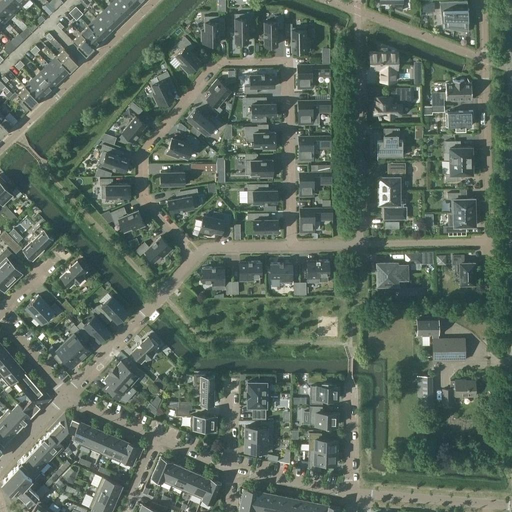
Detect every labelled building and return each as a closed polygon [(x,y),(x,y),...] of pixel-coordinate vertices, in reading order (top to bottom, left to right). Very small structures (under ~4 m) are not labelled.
[(0,0),(0,14),(6,21),(14,13),(11,9),(10,9),(1,0),(0,0)] [(1,0),(10,9),(11,9),(14,13),(22,6),(16,0),(1,0)] [(113,0),(111,2),(125,16),(133,8),(124,0),(113,0)] [(124,0),(133,8),(140,1),(139,0),(124,0)] [(379,0),(380,1),(391,1),(391,5),(390,5),(403,10),(403,9),(402,9),(402,1),(402,0),(379,0)] [(467,31),(468,31),(467,8),(458,9),(457,2),(467,1),(467,0),(440,1),(440,2),(443,2),(444,26),(467,28),(467,31)] [(55,9),(47,1),(42,7),(49,15),(55,9)] [(117,23),(125,16),(111,2),(104,9),(117,23)] [(76,7),(73,9),(77,13),(78,14),(80,16),(83,13),(76,6),(76,7)] [(70,12),(75,18),(78,14),(77,13),(73,9),(70,12)] [(96,17),(109,31),(117,23),(104,9),(96,17)] [(234,13),(235,41),(248,41),(248,24),(254,24),(254,11),(247,11),(247,13),(234,13)] [(41,15),(36,20),(40,24),(45,19),(41,15)] [(205,16),(205,31),(201,31),(202,42),(219,42),(219,35),(225,34),(225,17),(219,17),(219,15),(205,16)] [(276,15),(276,21),(264,21),(264,44),(277,44),(277,27),(283,27),(283,15),(276,15)] [(109,31),(96,17),(88,24),(102,38),(109,31)] [(28,27),(32,31),(38,26),(34,22),(28,27)] [(292,23),(285,23),(285,36),(291,36),(292,50),(309,50),(309,38),(305,38),(305,27),(292,27),(292,23)] [(80,32),(94,46),(102,38),(88,24),(80,32)] [(23,29),(19,33),(24,38),(29,34),(23,29)] [(94,46),(80,32),(72,40),(86,54),(94,46)] [(18,33),(10,41),(11,41),(16,46),(20,43),(24,39),(19,34),(18,33)] [(176,55),(169,62),(175,68),(179,64),(188,72),(200,60),(190,50),(195,46),(185,36),(176,44),(181,49),(176,55)] [(3,49),(9,54),(16,47),(16,46),(11,41),(3,49)] [(371,70),(380,70),(380,74),(380,81),(395,81),(395,69),(397,69),(397,52),(387,52),(387,47),(377,47),(377,52),(370,52),(371,70)] [(64,48),(56,56),(70,70),(78,62),(64,48)] [(62,77),(70,70),(56,56),(48,63),(62,77)] [(48,63),(41,71),(54,85),(62,77),(48,63)] [(329,63),(298,64),(298,87),(311,87),(311,75),(329,75),(329,63)] [(160,81),(152,84),(156,92),(153,94),(158,105),(174,97),(167,84),(173,82),(167,70),(157,75),(160,81)] [(50,88),(54,85),(41,71),(33,78),(46,92),(50,88)] [(257,87),(274,86),(273,73),(250,74),(250,86),(244,86),(244,93),(257,93),(257,87)] [(33,78),(25,86),(39,100),(46,92),(33,78)] [(209,88),(211,90),(206,97),(212,101),(208,106),(218,114),(222,109),(218,105),(230,90),(217,78),(209,88)] [(446,90),(445,90),(445,91),(445,92),(446,92),(446,99),(446,100),(471,99),(472,99),(471,82),(464,83),(464,80),(464,79),(453,80),(453,83),(446,83),(446,90)] [(30,108),(39,100),(25,86),(17,94),(18,94),(23,100),(30,108)] [(411,87),(395,88),(395,94),(392,94),(392,97),(375,97),(375,103),(373,103),(373,115),(378,115),(378,116),(380,116),(380,115),(401,115),(401,104),(403,104),(403,96),(411,96),(411,87)] [(445,91),(431,92),(431,106),(444,105),(444,99),(446,99),(446,92),(445,92),(445,91)] [(12,100),(18,94),(17,94),(15,92),(10,97),(12,100)] [(258,97),(246,97),(246,104),(252,103),(252,116),(252,121),(266,121),(266,116),(275,116),(275,102),(267,103),(266,96),(258,97)] [(299,123),(318,123),(318,111),(330,111),(330,99),(306,100),(299,100),(299,111),(299,123)] [(26,112),(30,108),(23,100),(19,104),(26,112)] [(133,101),(129,106),(139,114),(142,109),(133,101)] [(431,106),(423,106),(424,114),(432,114),(432,112),(444,111),(444,109),(444,105),(431,106)] [(196,109),(187,119),(208,136),(216,126),(218,128),(222,123),(213,115),(209,119),(196,109)] [(471,111),(447,111),(447,126),(455,125),(456,132),(466,132),(466,125),(471,125),(471,111)] [(143,132),(141,130),(146,124),(135,115),(122,131),(135,142),(143,132)] [(5,116),(0,121),(0,137),(13,124),(5,116)] [(263,149),(275,149),(274,131),(258,132),(257,126),(245,126),(245,138),(254,137),(254,146),(263,145),(263,149)] [(384,127),(384,140),(377,140),(377,155),(402,155),(402,139),(399,140),(399,127),(384,127)] [(99,139),(101,139),(109,142),(114,144),(116,137),(111,135),(104,132),(99,139)] [(166,154),(178,157),(179,154),(187,157),(190,150),(195,152),(199,140),(195,137),(188,134),(186,142),(172,137),(166,154)] [(330,135),(299,136),(299,159),(313,159),(312,147),(330,147),(330,135)] [(450,160),(474,160),(474,152),(472,152),(472,146),(457,146),(456,140),(445,141),(445,152),(449,152),(450,160)] [(99,162),(124,171),(128,159),(113,153),(115,148),(103,143),(101,150),(103,150),(99,162)] [(258,159),(257,153),(245,153),(245,173),(260,173),(260,176),(272,176),(272,159),(258,159)] [(474,160),(450,160),(450,173),(446,173),(446,180),(457,180),(457,174),(472,174),(472,167),(474,167),(474,160)] [(203,172),(215,171),(215,163),(203,163),(203,172)] [(111,172),(98,168),(95,176),(110,175),(111,172)] [(390,176),(378,176),(378,190),(399,190),(403,190),(403,177),(405,177),(405,170),(390,170),(390,176)] [(161,184),(184,184),(184,171),(161,171),(161,184)] [(331,183),(331,171),(300,172),(300,195),(313,195),(313,183),(331,183)] [(0,208),(2,211),(7,206),(3,202),(11,194),(2,185),(6,182),(0,175),(0,208)] [(101,185),(101,197),(129,197),(129,184),(112,184),(112,178),(100,178),(100,185),(101,185)] [(247,203),(277,202),(276,189),(260,189),(260,183),(247,183),(247,189),(247,203)] [(198,194),(197,187),(180,190),(181,196),(168,199),(170,212),(198,207),(196,194),(198,194)] [(399,190),(378,190),(379,204),(387,203),(387,207),(384,207),(384,218),(399,218),(405,218),(405,209),(405,207),(402,207),(402,203),(405,203),(405,198),(399,198),(399,190)] [(451,199),(451,212),(474,211),(474,198),(460,198),(460,192),(447,192),(447,199),(451,199)] [(124,206),(110,212),(115,225),(121,223),(124,230),(132,227),(133,230),(144,225),(138,209),(127,214),(124,206)] [(332,218),(331,207),(300,208),(301,231),(314,231),(314,219),(332,218)] [(448,225),(443,225),(443,232),(448,232),(461,231),(461,225),(475,225),(474,211),(451,212),(448,212),(448,225)] [(260,212),(248,213),(248,219),(254,219),(254,232),(277,231),(277,218),(260,218),(260,212)] [(203,214),(200,231),(212,234),(213,231),(221,232),(222,225),(228,226),(231,214),(224,213),(223,219),(203,214)] [(33,257),(52,239),(46,232),(47,232),(39,224),(32,231),(37,235),(24,248),(33,257)] [(0,235),(16,252),(21,247),(5,230),(0,235)] [(172,248),(160,236),(149,246),(145,242),(135,250),(140,255),(145,250),(154,260),(161,254),(163,256),(172,248)] [(131,247),(139,244),(136,238),(129,241),(131,247)] [(21,272),(11,261),(15,257),(7,248),(0,254),(0,267),(14,281),(18,277),(17,276),(19,274),(21,272)] [(421,262),(421,253),(406,254),(406,262),(421,262)] [(474,283),(474,262),(464,262),(464,254),(452,254),(452,263),(455,263),(455,271),(460,271),(460,283),(464,283),(464,285),(472,285),(472,283),(474,283)] [(446,255),(436,255),(436,264),(446,264),(446,255)] [(79,261),(77,260),(71,265),(70,264),(70,265),(66,269),(66,268),(66,269),(67,270),(61,275),(70,285),(74,281),(78,285),(86,277),(82,273),(89,267),(81,259),(79,261)] [(328,274),(328,260),(307,260),(308,281),(310,281),(320,281),(319,274),(328,274)] [(261,275),(260,261),(240,261),(240,280),(242,280),(252,280),(252,275),(261,275)] [(270,263),(271,277),(280,277),(280,281),(289,281),(292,281),(291,262),(270,263)] [(396,264),(396,262),(377,262),(378,284),(397,283),(397,277),(407,277),(406,264),(396,264)] [(0,284),(4,289),(6,287),(8,285),(9,286),(14,281),(0,267),(0,284)] [(224,288),(224,267),(203,267),(203,281),(212,281),(212,288),(224,288)] [(422,286),(395,287),(395,299),(422,298),(422,286)] [(26,306),(36,317),(41,322),(54,310),(58,315),(63,310),(55,302),(50,306),(38,294),(26,306)] [(100,302),(93,308),(103,318),(109,313),(117,321),(128,312),(112,295),(102,304),(100,302)] [(66,299),(62,304),(70,312),(75,308),(66,299)] [(84,334),(89,330),(99,340),(110,331),(94,315),(84,324),(81,321),(76,325),(84,334)] [(433,333),(433,338),(438,338),(438,318),(417,318),(417,333),(422,333),(422,335),(429,335),(429,333),(433,333)] [(87,336),(84,334),(76,325),(75,324),(70,328),(74,332),(65,341),(81,358),(90,349),(82,341),(87,336)] [(148,335),(142,341),(141,340),(141,341),(137,344),(138,345),(132,351),(141,360),(145,356),(146,358),(154,350),(153,349),(160,342),(152,334),(150,337),(148,335)] [(465,337),(438,338),(433,338),(433,360),(465,359),(465,337)] [(81,358),(65,341),(56,349),(52,345),(47,349),(59,362),(64,358),(72,366),(81,358)] [(4,346),(0,349),(0,363),(11,355),(4,346)] [(0,375),(1,377),(18,363),(11,355),(0,363),(0,375)] [(144,372),(131,361),(131,362),(132,363),(129,367),(121,360),(117,365),(116,365),(112,368),(129,384),(137,376),(139,377),(144,372)] [(18,363),(1,377),(9,385),(11,384),(16,379),(15,379),(25,371),(18,363)] [(105,378),(113,385),(109,389),(107,388),(119,399),(125,402),(136,390),(131,386),(129,384),(112,368),(109,372),(110,373),(105,378)] [(40,388),(25,371),(15,379),(16,379),(18,382),(31,397),(40,388)] [(213,403),(214,376),(205,375),(205,374),(194,374),(194,384),(201,384),(200,402),(213,403)] [(417,375),(418,404),(432,404),(432,375),(417,375)] [(158,376),(154,381),(163,389),(167,384),(158,376)] [(451,389),(442,389),(443,404),(453,404),(453,396),(475,396),(475,380),(465,380),(465,379),(455,379),(455,380),(450,380),(451,389)] [(266,381),(248,381),(247,391),(247,397),(247,406),(252,406),(252,418),(266,418),(266,406),(266,381)] [(310,393),(310,403),(322,403),(323,397),(338,398),(338,385),(332,385),(332,384),(327,382),(322,383),(322,385),(316,385),(310,385),(310,393)] [(25,404),(22,407),(31,416),(48,398),(40,388),(31,397),(25,404)] [(8,409),(24,423),(31,416),(22,407),(19,404),(18,403),(11,411),(8,408),(8,409)] [(310,405),(309,424),(337,424),(337,412),(322,412),(322,406),(310,405)] [(0,417),(16,431),(24,423),(8,409),(0,417)] [(57,441),(68,429),(74,431),(74,432),(79,420),(65,414),(48,433),(57,441)] [(216,415),(194,415),(191,415),(191,427),(206,428),(206,432),(216,432),(217,421),(215,421),(216,418),(216,415)] [(0,417),(0,430),(9,439),(16,431),(0,417)] [(74,431),(72,436),(81,441),(82,441),(89,424),(79,420),(74,432),(74,431)] [(273,439),(273,420),(261,420),(261,427),(245,426),(245,438),(273,439)] [(81,441),(80,444),(91,448),(99,429),(89,424),(82,441),(81,441)] [(102,449),(109,433),(99,429),(91,448),(101,453),(102,450),(102,449)] [(0,445),(1,447),(9,439),(0,430),(0,445)] [(309,432),(308,450),(336,451),(337,439),(321,438),(322,432),(309,432)] [(61,444),(57,441),(48,433),(40,440),(53,453),(52,454),(55,457),(64,447),(61,444)] [(111,454),(112,454),(119,437),(109,433),(102,449),(102,450),(111,454)] [(120,461),(129,442),(119,437),(112,454),(111,454),(110,457),(120,461)] [(273,439),(245,438),(245,450),(272,451),(273,439)] [(52,454),(53,453),(40,440),(33,448),(43,458),(46,460),(52,454)] [(129,442),(120,461),(131,466),(136,454),(138,455),(142,447),(129,442)] [(33,448),(26,456),(38,468),(40,467),(46,460),(43,458),(33,448)] [(302,461),(301,467),(308,468),(321,470),(321,462),(336,463),(336,451),(308,450),(308,461),(302,461)] [(277,462),(278,455),(266,453),(265,459),(277,462)] [(26,456),(18,464),(28,474),(31,476),(34,479),(41,471),(38,468),(26,456)] [(171,461),(160,457),(152,476),(162,480),(171,461)] [(172,485),(180,465),(171,461),(162,480),(162,481),(172,485)] [(31,476),(28,474),(18,464),(3,480),(29,505),(39,495),(35,492),(25,482),(31,476)] [(190,470),(180,465),(172,485),(182,489),(190,470)] [(192,494),(200,474),(190,470),(182,489),(192,494)] [(202,497),(210,478),(200,474),(192,494),(202,498),(202,497)] [(97,486),(117,495),(122,485),(102,476),(97,486)] [(210,478),(202,497),(202,498),(212,502),(221,483),(210,478)] [(59,479),(55,483),(61,489),(65,484),(59,479)] [(35,492),(39,495),(41,498),(49,489),(44,483),(35,492)] [(97,486),(93,496),(113,505),(117,495),(97,486)] [(242,511),(251,511),(252,510),(251,510),(255,490),(244,487),(242,498),(240,498),(240,505),(239,511),(242,511)] [(252,510),(260,511),(261,511),(265,492),(255,490),(251,510),(252,510)] [(272,511),(276,494),(265,492),(261,511),(272,511)] [(86,493),(81,503),(89,507),(101,511),(109,511),(113,505),(93,496),(86,493)] [(283,511),(287,496),(276,494),(272,511),(283,511)] [(294,511),(297,498),(287,496),(283,511),(294,511)] [(305,511),(308,500),(297,498),(294,511),(305,511)] [(28,511),(44,511),(49,507),(39,500),(31,511),(30,511),(28,511)] [(316,511),(318,502),(308,500),(305,511),(316,511)] [(142,504),(139,511),(165,511),(167,507),(164,505),(164,506),(152,501),(150,507),(142,504)] [(316,511),(327,511),(329,504),(318,502),(316,511)]
